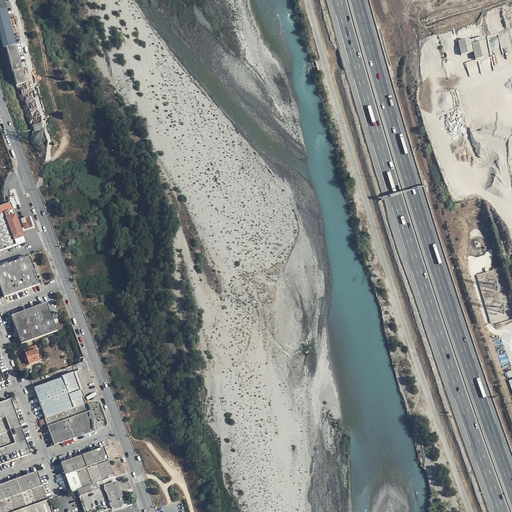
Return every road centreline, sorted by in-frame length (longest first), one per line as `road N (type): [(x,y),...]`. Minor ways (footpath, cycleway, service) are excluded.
road 1 (motorway): [(338,0),(502,511)]
road 2 (motorway): [(511,488),(432,256),(357,0)]
road 3 (secondary): [(0,102),(149,511)]
